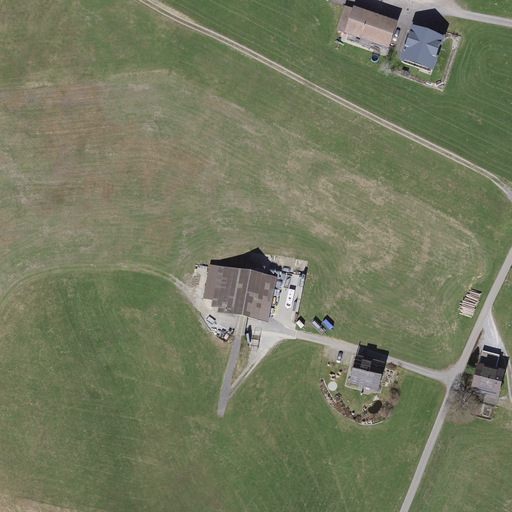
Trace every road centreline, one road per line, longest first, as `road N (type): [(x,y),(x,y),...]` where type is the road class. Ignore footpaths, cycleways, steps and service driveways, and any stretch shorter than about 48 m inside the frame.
road 1 (track): [(511,190),(138,0)]
road 2 (unclassified): [(404,511),(511,261)]
road 3 (track): [(218,323),(180,284),(135,271),(34,278),(0,313)]
